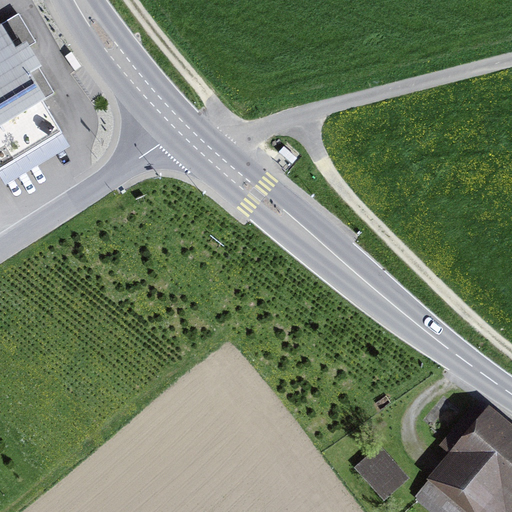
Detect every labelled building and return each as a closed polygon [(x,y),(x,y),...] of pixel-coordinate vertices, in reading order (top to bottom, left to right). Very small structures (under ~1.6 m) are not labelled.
[(0,171),(61,134),(14,55),(35,42),(18,14),(0,25),(0,171)] [(82,66),(72,51),(65,56),(75,71),(82,66)] [(297,158),(284,145),(278,151),(292,164),(297,158)] [(420,498),(435,511),(483,511),(506,486),(511,491),(511,503),(509,507),(511,509),(511,440),(475,409),(445,444),(457,454),(420,498)] [(382,497),(405,477),(380,448),(357,468),(382,497)]
